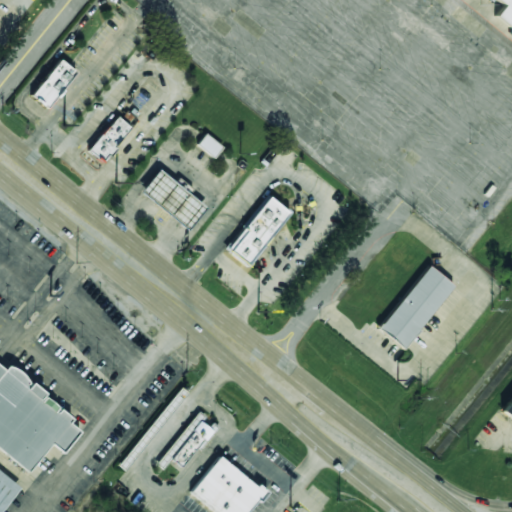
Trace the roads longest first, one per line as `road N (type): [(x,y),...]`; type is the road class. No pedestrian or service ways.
road 1 (primary): [(260,374),(0,157)]
road 2 (primary): [(404,462),(287,371),(260,374)]
road 3 (primary): [(260,374),(269,399),(382,491)]
